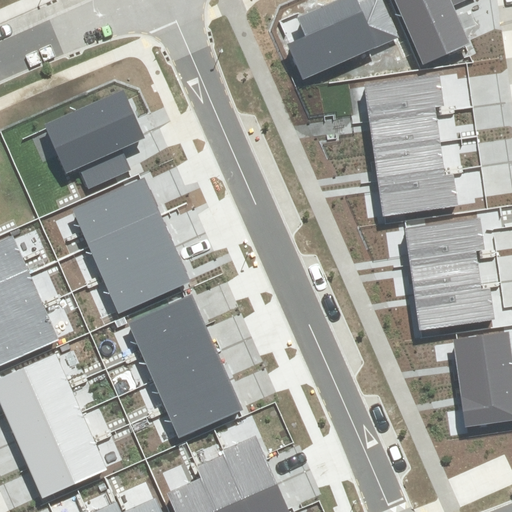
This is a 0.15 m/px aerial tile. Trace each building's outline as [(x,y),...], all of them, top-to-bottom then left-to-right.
[(308,37),(289,45),(303,78),(399,38),(383,0),(363,0),(359,2),(358,0),(335,0),(299,15),(308,37)] [(395,0),(422,64),(470,44),(453,4),(463,0),(395,0)] [(369,114),(369,119),(436,110),(436,106),(444,105),(440,75),(365,84),(369,114)] [(79,168),(88,189),(129,171),(131,170),(121,147),(144,137),(140,128),(123,90),(45,124),(67,174),(79,168)] [(374,150),(441,142),(436,110),(369,119),(371,127),(374,150)] [(377,179),(444,171),(441,142),(374,150),(377,175),(377,179)] [(382,215),(458,205),(454,174),(445,175),(444,171),(377,179),(378,187),(382,215)] [(73,210),(88,243),(159,212),(156,205),(144,178),(141,180),(73,210)] [(103,278),(174,247),(163,221),(159,212),(88,243),(103,278)] [(409,257),(410,263),(477,254),(476,251),(484,250),(480,219),(405,228),(409,257)] [(0,282),(28,271),(13,236),(0,241),(0,282)] [(118,313),(190,282),(187,275),(174,247),(103,278),(118,313)] [(414,293),(481,284),(477,254),(410,263),(411,273),(414,293)] [(0,323),(43,305),(28,271),(0,282),(0,323)] [(418,330),(495,320),(491,287),(481,288),(481,284),(414,293),(415,303),(418,330)] [(192,295),(128,322),(142,352),(205,325),(202,318),(192,295)] [(0,366),(59,341),(43,305),(0,323),(0,366)] [(142,352),(154,381),(217,353),(208,331),(205,325),(142,352)] [(457,367),(459,383),(511,376),(511,352),(509,332),(454,339),(457,367)] [(154,381),(166,408),(229,381),(227,375),(217,353),(154,381)] [(1,379),(0,379),(0,401),(4,412),(69,384),(57,355),(1,379)] [(511,376),(459,383),(462,400),(465,426),(511,420),(511,376)] [(166,408),(179,438),(242,411),(232,386),(229,381),(166,408)] [(17,441),(82,413),(69,384),(4,412),(17,441)] [(29,468),(94,440),(82,413),(17,441),(29,468)] [(257,435),(223,449),(225,454),(244,499),(278,485),(269,463),(267,459),(257,435)] [(42,499),(107,471),(94,440),(29,468),(42,499)] [(249,511),(244,499),(225,454),(196,466),(201,478),(215,511),(249,511)] [(215,511),(201,478),(167,492),(175,511),(215,511)] [(289,511),(288,509),(286,504),(278,485),(244,499),(249,511),(289,511)] [(161,511),(156,498),(123,511),(161,511)] [(121,511),(117,502),(94,511),(121,511)]
